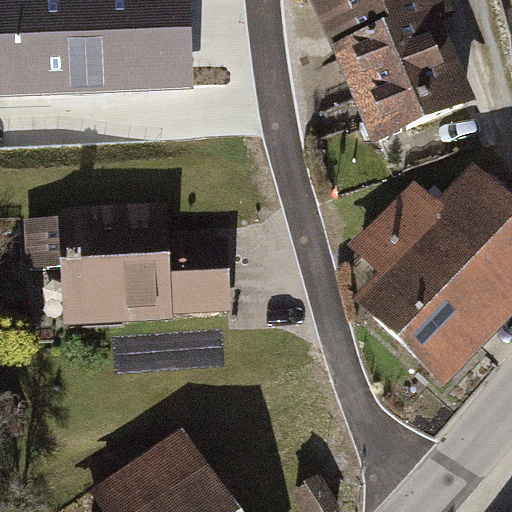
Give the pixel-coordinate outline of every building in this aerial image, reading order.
[(209,0),(82,0),(89,136),(193,131),(189,51),(212,50),(209,0)] [(434,0),(334,0),(340,13),(358,52),(344,58),(356,87),(380,142),(464,106),(429,25),(443,19),(434,0)] [(511,305),(511,219),(471,180),(436,216),(417,198),(361,255),(395,287),(370,313),(440,380),(511,305)] [(155,218),(65,222),(65,224),(29,225),(31,271),(67,269),(69,318),(228,311),(225,246),(156,249),(155,218)] [(12,398),(0,401),(0,442),(0,443),(24,436),(12,398)] [(104,511),(228,511),(186,448),(100,505),(104,511)] [(337,511),(318,482),(296,497),(305,511),(337,511)]
